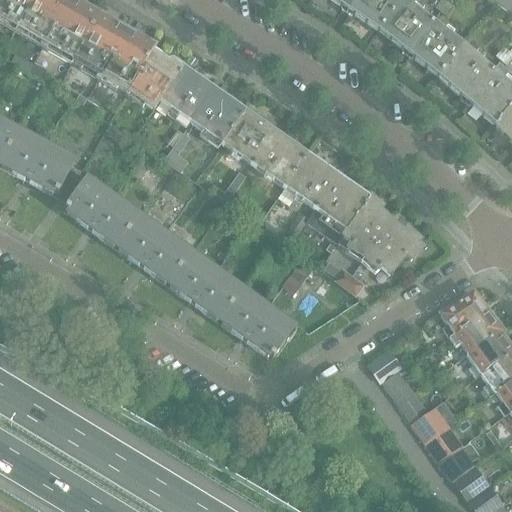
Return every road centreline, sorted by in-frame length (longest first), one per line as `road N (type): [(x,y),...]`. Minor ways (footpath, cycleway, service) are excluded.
road 1 (residential): [(511,242),(360,108),(188,0)]
road 2 (residential): [(341,352),(282,389),(248,394),(152,334),(128,330),(0,241)]
road 3 (motorway): [(197,511),(0,392)]
road 4 (residential): [(341,352),(511,242)]
